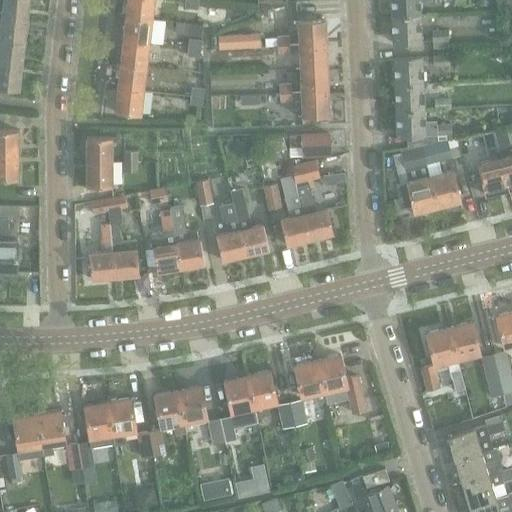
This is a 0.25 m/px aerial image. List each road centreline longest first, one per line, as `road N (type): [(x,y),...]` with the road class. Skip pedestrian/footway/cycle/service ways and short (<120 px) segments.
road 1 (residential): [(57,340),(49,116),(64,0)]
road 2 (residential): [(57,340),(187,328),(367,285)]
road 3 (residential): [(367,285),(358,0)]
road 4 (residential): [(436,511),(367,285)]
road 5 (residential): [(367,285),(511,248)]
